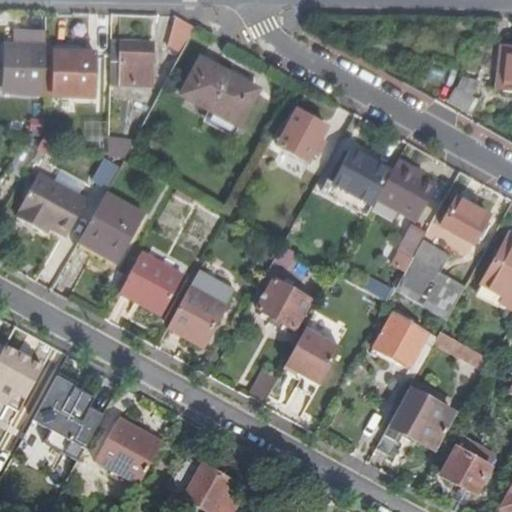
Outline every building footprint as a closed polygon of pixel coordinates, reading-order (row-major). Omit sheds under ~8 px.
[(124,77),(124,85),(154,85),(155,45),(121,46),(121,64),(112,64),(112,77),(124,77)] [(44,96),(46,48),(7,47),(6,68),(4,94),(44,96)] [(96,59),(61,58),(59,102),(94,103),(96,59)] [(180,97),(210,113),(235,127),(255,92),(199,62),(180,97)] [(124,77),(112,77),(112,86),(124,85),(124,77)] [(449,104),(470,117),(479,103),(472,98),(477,90),(477,82),(463,81),(449,104)] [(316,146),(325,129),(296,112),(275,149),(305,165),(310,157),(314,159),(321,148),(316,146)] [(230,135),(235,127),(210,113),(206,122),(230,135)] [(124,157),(125,156),(138,132),(109,123),(109,153),(124,157)] [(7,174),(19,181),(33,155),(21,149),(7,174)] [(331,186),(371,211),(375,203),(388,179),(348,156),(331,186)] [(388,179),(375,203),(414,225),(434,188),(395,167),(388,179)] [(38,172),(17,211),(20,213),(16,220),(39,231),(42,225),(65,237),(86,197),(38,172)] [(486,219),(471,211),(476,203),(463,196),(458,203),(457,202),(440,231),(471,248),(486,219)] [(103,197),(77,243),(116,265),(142,219),(103,197)] [(413,259),(422,242),(425,237),(410,229),(397,252),(400,254),(412,260),(413,259)] [(511,310),(511,236),(509,235),(482,285),(504,298),(500,304),(511,310)] [(413,259),(439,275),(449,257),(422,242),(413,259)] [(412,260),(400,254),(392,269),(403,276),(412,260)] [(139,255),(117,294),(159,317),(181,279),(147,260),(139,255)] [(403,276),(394,292),(447,321),(465,289),(439,275),(413,259),(412,260),(403,276)] [(343,282),(377,301),(383,291),(349,271),(343,282)] [(256,311),(292,331),(310,300),(273,280),(256,311)] [(497,309),(500,304),(504,298),(482,285),(476,296),(497,309)] [(189,291),(168,329),(201,349),(223,310),(189,291)] [(374,351),(408,371),(427,336),(394,317),(374,351)] [(339,351),(303,332),(283,370),(318,389),(339,351)] [(440,335),(431,350),(482,380),(491,363),(440,335)] [(248,396),(263,405),(277,380),(262,372),(248,396)] [(406,396),(375,453),(390,461),(401,440),(429,455),(449,421),(406,396)] [(137,488),(162,444),(120,421),(96,464),(137,488)] [(26,498),(43,468),(7,446),(4,451),(0,448),(0,482),(0,483),(26,498)] [(488,469),(456,450),(442,477),(474,495),(488,469)] [(199,474),(202,468),(185,459),(181,465),(199,474)] [(181,465),(167,492),(205,511),(223,511),(230,500),(225,498),(232,485),(202,468),(199,474),(181,465)] [(511,511),(511,486),(500,508),(506,511),(511,511)]
